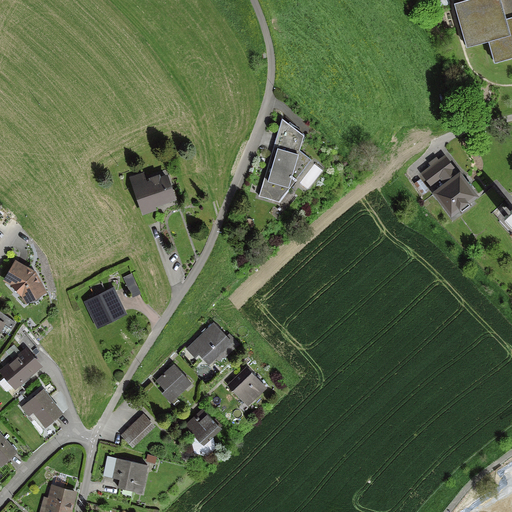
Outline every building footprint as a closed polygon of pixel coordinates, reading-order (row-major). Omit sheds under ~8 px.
[(511,0),(466,0),(453,4),(465,47),(487,41),(493,63),(511,57),(511,0)] [(292,131),(280,122),(272,148),(276,149),(273,161),(269,159),(266,171),(269,172),(267,180),(263,179),(258,196),(272,200),(283,186),(289,188),(294,181),(296,180),(295,179),(303,169),(294,162),(301,141),(292,134),(292,131)] [(430,185),(429,186),(450,214),(458,208),(460,212),(469,205),(467,202),(474,196),(458,175),(457,175),(443,157),(438,161),(435,158),(428,164),(431,167),(421,174),(430,185)] [(130,178),(141,209),(173,198),(166,177),(158,179),(157,177),(150,179),(151,182),(145,184),(141,174),(130,178)] [(419,179),(413,184),(422,194),(427,190),(419,179)] [(503,217),(503,218),(511,227),(511,209),(511,210),(503,216),(503,217)] [(32,274),(29,272),(15,264),(5,280),(12,284),(21,294),(25,301),(42,291),(32,274)] [(141,293),(132,273),(124,277),(133,297),(141,293)] [(112,293),(111,292),(88,303),(98,323),(105,319),(106,323),(115,318),(113,315),(121,311),(112,293)] [(11,327),(15,321),(0,311),(0,327),(3,322),(11,327)] [(205,331),(203,333),(186,349),(194,358),(199,353),(208,363),(230,342),(213,324),(205,331)] [(39,365),(32,357),(26,350),(0,372),(13,387),(39,365)] [(190,382),(173,365),(156,381),(165,390),(166,388),(175,397),(190,382)] [(246,367),(238,375),(227,386),(243,402),(250,396),(252,398),(264,387),(246,367)] [(25,403),(45,427),(61,413),(42,389),(25,403)] [(202,410),(196,415),(185,426),(195,436),(194,436),(195,437),(191,441),(194,452),(205,455),(213,447),(211,436),(219,428),(202,410)] [(131,445),(152,426),(142,415),(121,435),(131,445)] [(0,465),(5,461),(16,451),(0,434),(0,465)] [(111,473),(120,474),(117,487),(140,492),(146,465),(114,458),(111,473)] [(67,511),(74,492),(53,486),(45,511),(67,511)]
